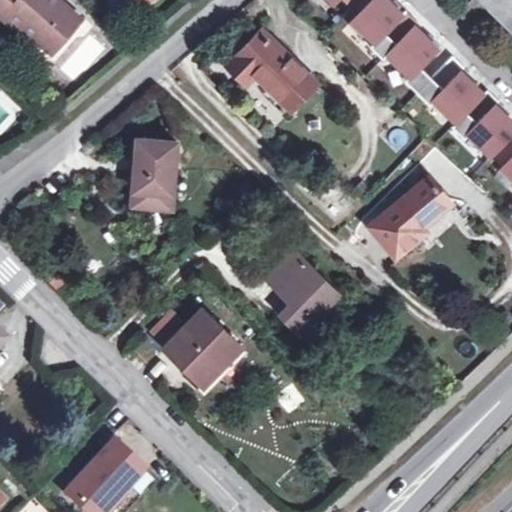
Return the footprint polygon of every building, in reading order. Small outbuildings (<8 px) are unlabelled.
[(20,22),(33,34),(48,48),(78,18),(58,0),(0,0),(0,11),(12,22),(20,22)] [(388,0),(369,0),(351,18),(374,40),(369,44),(382,57),(386,53),(396,43),(384,31),(402,13),(388,0)] [(467,20),(481,5),(475,0),(469,0),(458,12),(467,20)] [(511,0),(489,0),(487,2),(511,25),(511,0)] [(369,44),(374,40),(351,18),(347,23),(369,44)] [(29,38),(33,34),(20,22),(12,22),(29,38)] [(436,47),(414,25),(396,43),(386,53),(408,74),(404,79),(417,91),(430,77),(418,65),(436,47)] [(290,108),(316,81),(261,27),(226,62),(245,80),(254,72),(290,108)] [(386,53),(382,57),(404,79),(408,74),(386,53)] [(455,121),(482,93),(459,70),(442,88),(430,77),(417,91),(429,103),(432,99),(455,121)] [(476,122),(465,111),(450,125),(463,137),(467,133),(489,154),(511,131),(511,122),(494,104),(476,122)] [(112,208),(133,210),(134,203),(173,206),(178,146),(120,140),(112,208)] [(511,154),(501,166),(511,176),(511,154)] [(511,176),(501,166),(497,170),(511,184),(511,176)] [(418,224),(448,199),(428,175),(369,224),(394,255),(423,231),(418,224)] [(134,203),(133,210),(172,213),(173,206),(134,203)] [(315,315),(337,292),(290,246),(262,274),(291,303),(280,313),(307,339),(323,323),(315,315)] [(165,345),(184,316),(169,306),(149,334),(165,345)] [(202,383),(239,345),(202,307),(164,346),(202,383)] [(294,383),(275,394),(285,414),(305,403),(294,383)] [(89,511),(98,511),(140,467),(111,440),(66,490),(89,511)]
